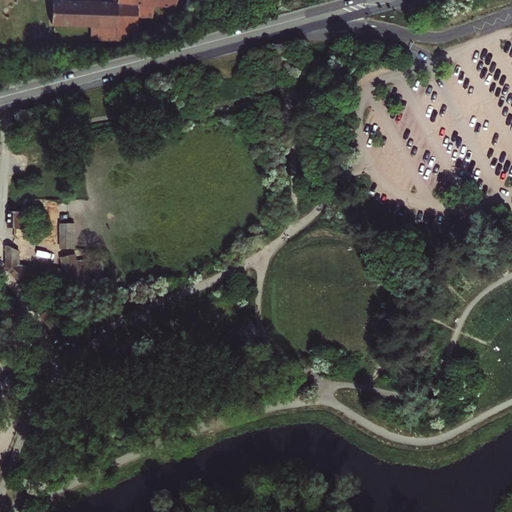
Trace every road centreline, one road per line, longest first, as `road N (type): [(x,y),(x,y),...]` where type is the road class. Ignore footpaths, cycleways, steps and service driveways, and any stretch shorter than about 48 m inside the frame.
road 1 (tertiary): [(0,109),(412,0)]
road 2 (tertiary): [(354,0),(0,94)]
